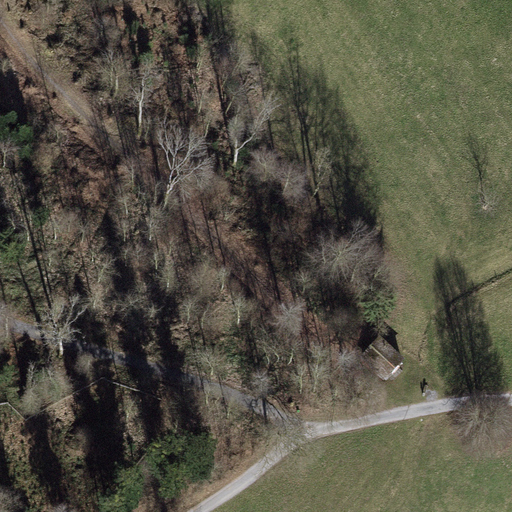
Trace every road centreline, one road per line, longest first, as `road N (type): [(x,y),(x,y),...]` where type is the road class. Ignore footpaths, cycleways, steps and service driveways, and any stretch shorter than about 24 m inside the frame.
road 1 (track): [(387,412),(56,85),(0,7)]
road 2 (track): [(306,433),(201,381),(0,319)]
road 3 (track): [(306,433),(387,412),(511,401)]
road 4 (track): [(194,511),(306,433)]
